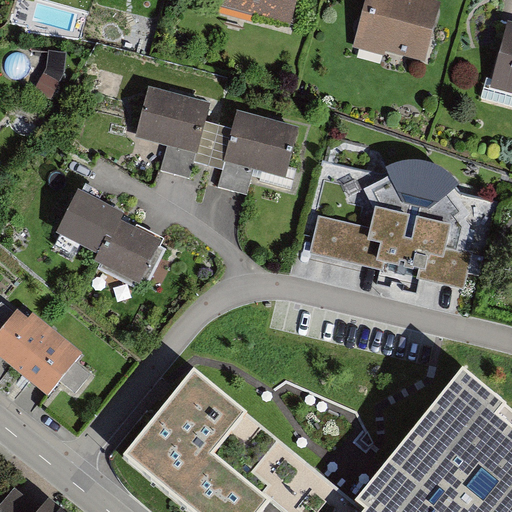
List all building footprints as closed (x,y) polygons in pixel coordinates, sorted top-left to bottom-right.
[(305,0),(241,0),(301,16),(305,0)] [(447,3),(439,0),(376,0),(364,43),(429,63),(447,3)] [(511,35),(499,80),(511,83),(511,35)] [(64,90),(68,53),(50,51),(46,88),(64,90)] [(222,100),(161,84),(147,133),(176,141),(171,160),(197,167),(200,156),(225,163),(221,179),(252,187),(257,169),(295,180),(309,128),(248,111),(243,128),(216,120),(222,100)] [(0,174),(8,161),(0,156),(0,174)] [(141,213),(93,187),(72,227),(116,250),(110,261),(153,284),(176,242),(137,221),(141,213)] [(377,231),(373,246),(321,234),(312,268),(465,306),(474,272),(450,266),(454,250),(377,231)] [(105,362),(43,313),(11,354),(73,402),(105,362)] [(511,511),(511,414),(463,375),(359,505),(195,374),(127,459),(193,511),(259,511),(262,509),(265,511),(511,511)] [(54,510),(28,488),(8,511),(79,511),(63,499),(54,510)]
